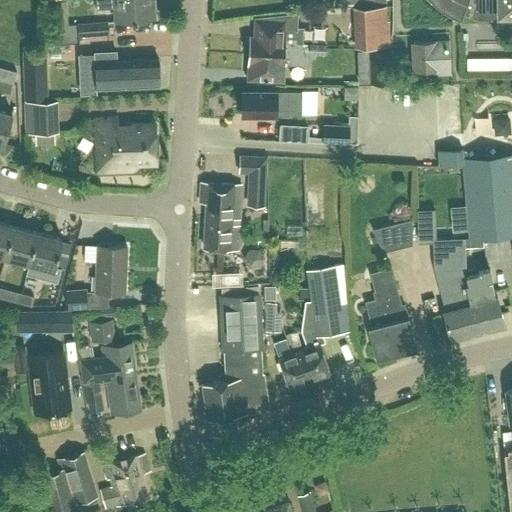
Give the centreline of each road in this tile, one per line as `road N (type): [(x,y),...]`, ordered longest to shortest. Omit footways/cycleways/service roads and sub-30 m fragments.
road 1 (tertiary): [(194,458),(451,358),(511,343)]
road 2 (residential): [(194,458),(174,322),(183,207)]
road 3 (residential): [(183,207),(195,0)]
road 4 (residential): [(0,182),(59,200),(183,207)]
